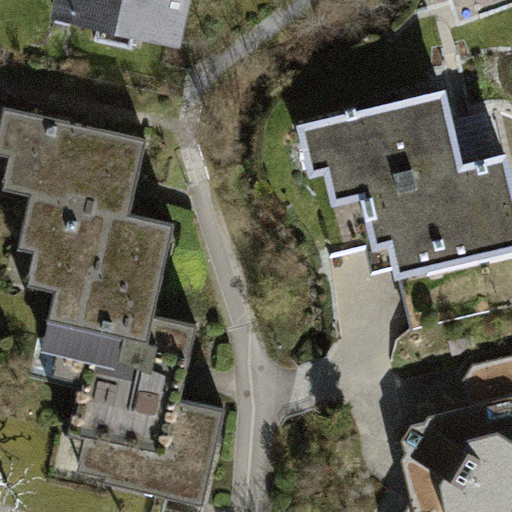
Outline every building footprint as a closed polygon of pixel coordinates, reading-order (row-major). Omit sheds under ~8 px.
[(192,0),(61,0),(54,35),(180,60),(192,0)] [(440,115),(303,148),(314,194),(329,190),(338,228),(365,221),(377,271),(392,267),(401,303),(511,276),(511,219),(504,185),(459,196),(440,115)] [(52,313),(152,335),(174,238),(130,228),(146,157),(4,126),(0,141),(0,172),(6,174),(0,203),(0,204),(29,211),(17,267),(31,270),(23,307),(52,313)] [(83,384),(58,489),(155,511),(207,511),(230,416),(187,406),(201,347),(152,335),(52,313),(38,374),(83,384)] [(409,511),(511,511),(511,358),(479,364),(463,380),(471,409),(421,419),(405,444),(415,503),(409,511)]
